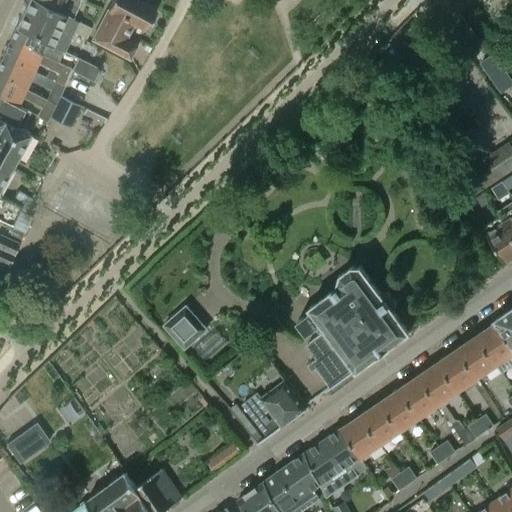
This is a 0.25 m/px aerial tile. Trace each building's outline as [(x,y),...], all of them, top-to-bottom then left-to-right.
[(73,18),(37,0),(28,0),(16,27),(59,48),(67,29),(73,32),(79,22),(72,18),(73,18)] [(37,0),(73,18),(80,0),(37,0)] [(110,0),(107,9),(92,39),(129,59),(136,46),(125,40),(134,23),(145,29),(156,9),(140,0),(110,0)] [(455,6),(440,17),(475,65),(482,60),(479,54),(485,47),(475,33),(455,6)] [(85,25),(79,22),(73,32),(80,35),(85,25)] [(91,28),(85,25),(80,35),(86,39),(91,28)] [(16,27),(10,39),(41,54),(57,63),(57,62),(63,50),(59,48),(16,27)] [(33,71),(37,64),(57,73),(54,81),(53,82),(62,86),(70,70),(70,69),(57,62),(57,63),(41,54),(10,39),(2,56),(33,71)] [(63,87),(62,86),(53,82),(54,81),(33,72),(33,71),(2,56),(0,61),(0,76),(25,89),(29,80),(52,90),(47,100),(47,101),(55,105),(63,87)] [(99,69),(76,57),(70,69),(70,70),(93,81),(99,69)] [(22,97),(39,106),(41,107),(36,116),(38,118),(46,122),(55,105),(47,101),(47,100),(42,98),(25,89),(0,76),(0,97),(17,106),(22,97)] [(60,96),(50,116),(70,126),(80,105),(60,96)] [(29,134),(38,139),(46,122),(38,118),(36,116),(17,106),(0,97),(0,118),(10,123),(14,115),(32,124),(28,132),(29,133),(29,134)] [(0,195),(0,185),(23,143),(29,134),(29,133),(28,132),(10,123),(0,118),(0,195)] [(420,139),(404,149),(414,166),(430,157),(420,139)] [(511,146),(509,142),(501,147),(508,158),(511,154),(511,146)] [(500,163),(508,158),(501,147),(493,153),(500,163)] [(500,163),(493,153),(483,159),(496,180),(507,174),(500,163)] [(511,164),(508,158),(500,163),(507,174),(511,170),(511,164)] [(483,159),(473,166),(486,187),(496,180),(483,159)] [(476,193),(486,187),(473,166),(463,172),(476,193)] [(466,200),(476,193),(463,172),(452,179),(466,200)] [(17,191),(12,202),(27,209),(31,199),(17,191)] [(500,216),(483,228),(507,263),(511,259),(511,204),(511,202),(497,211),(500,216)] [(13,227),(24,233),(31,218),(20,213),(13,227)] [(0,248),(14,255),(19,244),(0,235),(0,248)] [(0,248),(0,261),(9,266),(14,255),(0,248)] [(316,366),(331,386),(326,389),(327,390),(329,388),(329,389),(330,388),(330,387),(338,381),(339,382),(340,381),(340,380),(354,370),(355,369),(356,369),(357,371),(359,369),(377,355),(378,356),(380,354),(378,352),(377,352),(386,345),(387,346),(386,346),(388,348),(390,347),(389,346),(408,333),(410,331),(409,329),(408,330),(394,311),(397,303),(389,292),(381,292),(361,266),(352,266),(342,274),(339,283),(341,285),(340,285),(343,288),(332,295),(332,294),(330,292),(328,294),(329,294),(312,306),(310,307),(312,309),(313,310),(297,321),(307,334),(318,326),(323,332),(306,344),(316,358),(309,364),(312,369),(316,366)] [(207,329),(186,306),(165,325),(185,348),(207,329)] [(511,308),(498,318),(495,320),(497,322),(511,344),(511,308)] [(511,344),(497,322),(477,335),(496,364),(511,353),(511,344)] [(477,335),(457,348),(477,377),(496,364),(477,335)] [(457,348),(438,362),(458,390),(477,377),(457,348)] [(446,398),(458,390),(438,362),(419,375),(438,404),(441,407),(449,402),(446,398)] [(419,375),(399,388),(419,417),(438,404),(419,375)] [(243,404),(268,436),(301,412),(307,408),(285,379),(261,398),(257,393),(243,404)] [(399,388),(380,401),(400,430),(419,417),(399,388)] [(380,401),(361,414),(381,443),(400,430),(380,401)] [(237,404),(230,409),(257,442),(258,443),(264,439),(237,404)] [(477,419),(485,431),(494,425),(486,413),(477,419)] [(361,456),(381,443),(361,414),(341,428),(360,456),(361,456)] [(485,431),(477,419),(469,425),(476,437),(485,431)] [(511,433),(505,423),(497,429),(503,439),(511,433)] [(337,471),(348,464),(356,475),(368,467),(361,456),(360,456),(341,428),(341,427),(305,452),(320,483),(326,495),(345,482),(337,471)] [(29,455),(16,437),(7,444),(20,462),(29,455)] [(439,446),(447,457),(455,451),(448,440),(439,446)] [(220,451),(228,461),(241,451),(234,441),(220,451)] [(447,457),(439,446),(430,452),(438,463),(447,457)] [(279,470),(264,481),(280,511),(291,511),(317,496),(312,488),(320,483),(305,452),(279,470)] [(469,458),(464,463),(470,471),(476,467),(469,458)] [(464,463),(446,475),(452,484),(470,471),(464,463)] [(401,472),(409,483),(417,477),(409,466),(401,472)] [(136,487),(153,511),(162,511),(183,498),(182,496),(182,497),(163,469),(163,468),(150,477),(137,487),(136,487)] [(93,511),(153,511),(136,487),(137,487),(134,484),(135,483),(134,481),(134,482),(127,472),(86,501),(93,511)] [(409,483),(401,472),(392,478),(399,489),(409,483)] [(446,475),(424,491),(430,500),(452,484),(446,475)] [(246,511),(280,511),(264,481),(238,499),(246,511)] [(511,511),(511,487),(495,500),(503,511),(511,511)] [(422,511),(429,507),(424,499),(406,511),(422,511)] [(503,511),(495,500),(478,511),(503,511)] [(93,511),(86,501),(71,511),(93,511)] [(333,507),(335,511),(349,511),(344,501),(333,507)]
